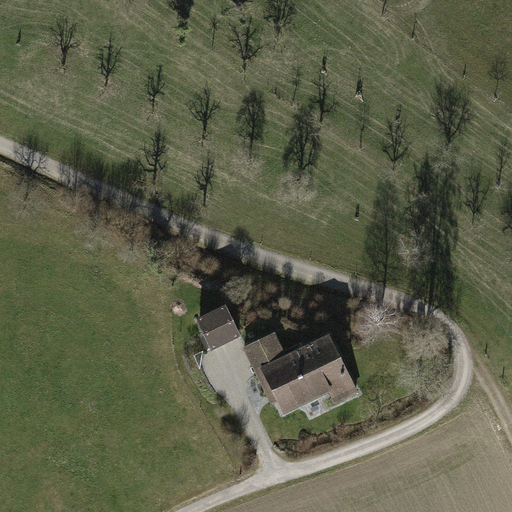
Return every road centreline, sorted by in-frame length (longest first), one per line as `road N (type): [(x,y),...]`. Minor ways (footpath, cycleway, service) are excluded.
road 1 (track): [(467,349),(447,326),(392,296),(248,256),(0,144)]
road 2 (track): [(189,511),(437,414),(464,381),(467,349)]
